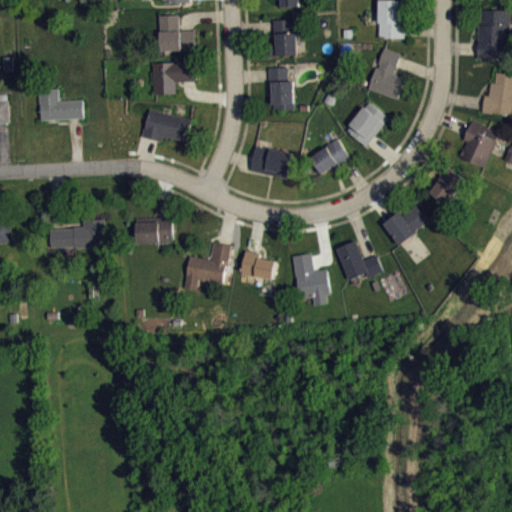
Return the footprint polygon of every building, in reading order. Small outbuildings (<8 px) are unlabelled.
[(165,0),(166,8),(194,7),(194,0),(165,0)] [(283,11),(302,11),(301,0),(274,0),(275,4),(283,4),(283,11)] [(380,0),(380,35),(406,37),(406,0),(380,0)] [(482,8),(483,24),(479,24),(479,56),(509,57),(510,10),(482,8)] [(159,14),(162,50),(196,49),(195,29),(180,30),(180,14),(159,14)] [(274,19),(275,42),(270,42),(271,55),(299,54),(298,32),(295,32),(294,18),(274,19)] [(369,87),(399,98),(407,77),(394,72),(396,69),(397,69),(402,52),(385,47),(380,62),(381,63),(380,67),(377,67),(369,87)] [(153,62),(155,93),(177,93),(177,80),(197,80),(197,58),(174,59),(174,62),(153,62)] [(270,67),(271,103),(275,103),(275,109),(295,108),(294,80),(289,80),(289,66),(270,67)] [(511,73),(498,72),(496,82),(492,82),(490,95),(486,94),(484,112),(511,114),(511,73)] [(42,119),(40,87),(59,87),(60,100),(84,99),(84,117),(42,119)] [(0,92),(8,92),(10,121),(0,121),(0,92)] [(348,130),(367,145),(391,117),(371,101),(368,106),(366,105),(351,123),(353,124),(348,130)] [(143,135),(150,108),(192,119),(187,141),(163,135),(162,140),(143,135)] [(474,118),(465,139),(468,140),(461,156),(485,169),(500,140),(496,139),(499,132),(474,118)] [(323,172),(312,156),(327,146),(326,145),(338,137),(354,159),(341,167),(338,162),(323,172)] [(256,145),(251,169),(288,177),(294,152),(256,145)] [(431,192),(442,177),(441,175),(448,166),(471,182),(464,193),(458,189),(449,204),(431,192)] [(385,223),(401,244),(419,231),(417,229),(429,219),(418,205),(405,215),(402,210),(385,223)] [(137,217),(138,242),(175,241),(173,215),(137,217)] [(106,220),(107,235),(108,235),(109,246),(49,247),(49,228),(76,227),(76,226),(85,225),(85,219),(101,218),(101,220),(106,220)] [(0,221),(12,221),(12,241),(0,241),(0,221)] [(337,247),(351,277),(367,271),(369,276),(384,269),(378,254),(365,259),(357,240),(337,247)] [(184,287),(191,255),(213,259),(214,256),(211,256),(214,241),(232,245),(225,283),(199,278),(197,289),(184,287)] [(247,249),(243,273),(274,278),(276,260),(260,257),(261,252),(247,249)] [(294,255),(301,298),(315,295),(316,304),(329,302),(328,293),(332,293),(327,268),(316,270),(312,252),(294,255)]
